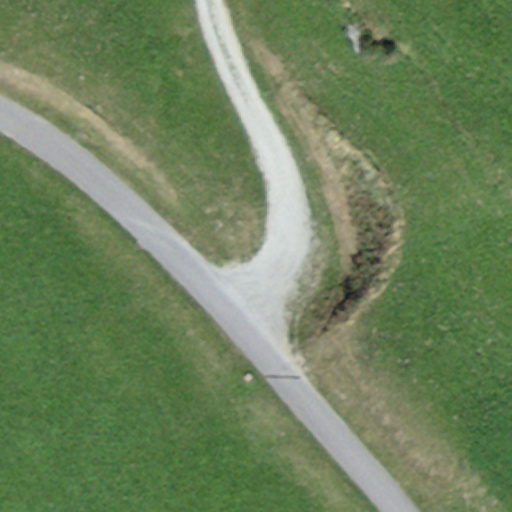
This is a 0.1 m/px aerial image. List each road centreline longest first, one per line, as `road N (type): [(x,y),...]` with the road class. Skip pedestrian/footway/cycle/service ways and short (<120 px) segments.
road 1 (track): [(0,116),(42,136),(151,223),(239,315),(398,511)]
road 2 (track): [(239,315),(298,239),(283,165),(214,0)]
